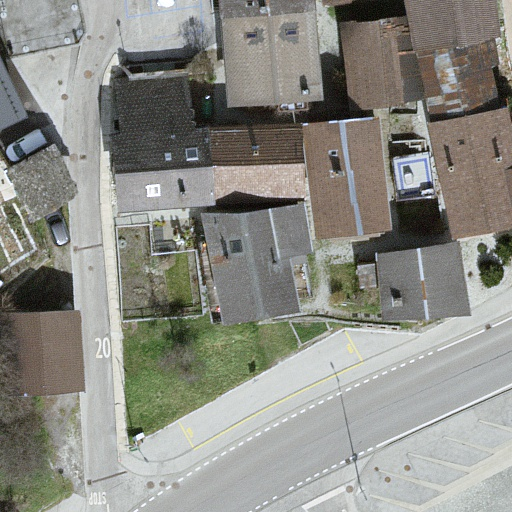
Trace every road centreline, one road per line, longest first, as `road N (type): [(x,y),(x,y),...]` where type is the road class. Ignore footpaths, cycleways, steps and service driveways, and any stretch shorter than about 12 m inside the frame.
road 1 (residential): [(153,0),(113,51),(92,103),(107,511)]
road 2 (secondary): [(290,458),(511,343)]
